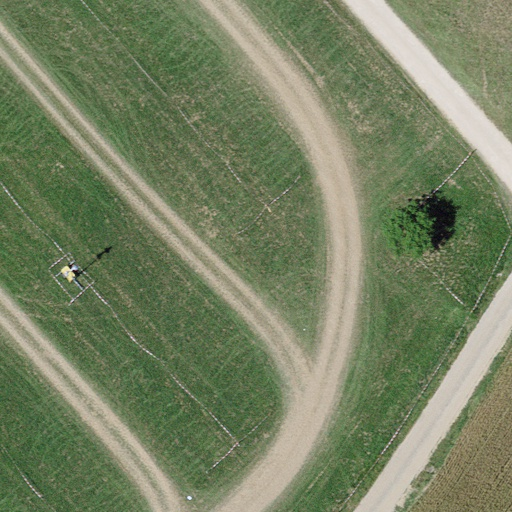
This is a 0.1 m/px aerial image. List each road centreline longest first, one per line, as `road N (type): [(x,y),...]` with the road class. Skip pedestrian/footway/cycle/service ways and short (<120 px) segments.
road 1 (track): [(511,301),(372,511)]
road 2 (track): [(511,169),(358,0)]
